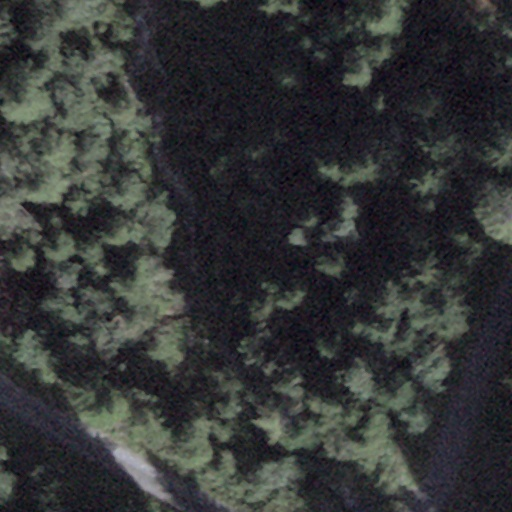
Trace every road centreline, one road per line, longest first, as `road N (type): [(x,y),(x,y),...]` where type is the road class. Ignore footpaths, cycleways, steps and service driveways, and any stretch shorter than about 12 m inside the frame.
road 1 (track): [(0,379),(219,511)]
road 2 (track): [(427,511),(511,306)]
